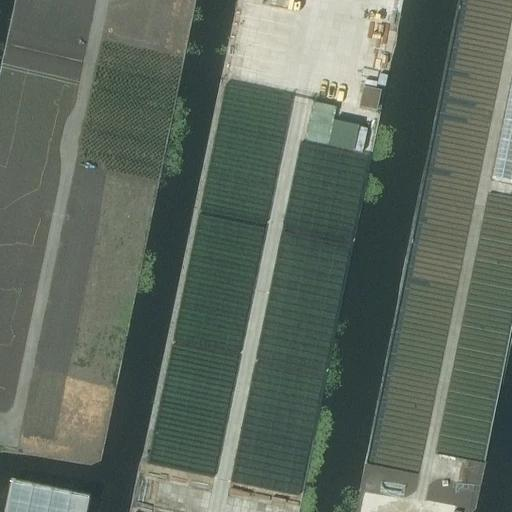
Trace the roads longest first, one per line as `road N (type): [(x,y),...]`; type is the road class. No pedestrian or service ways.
road 1 (track): [(0,429),(27,407),(107,0)]
road 2 (track): [(216,511),(303,92)]
